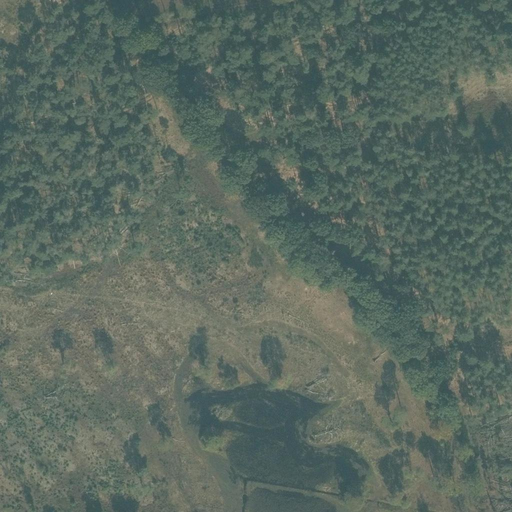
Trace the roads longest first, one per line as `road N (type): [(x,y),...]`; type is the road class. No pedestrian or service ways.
road 1 (track): [(128,0),(170,77),(293,238),(407,342),(427,376),(468,511)]
road 2 (track): [(288,0),(161,14),(139,25)]
road 3 (track): [(226,150),(251,138),(362,120)]
